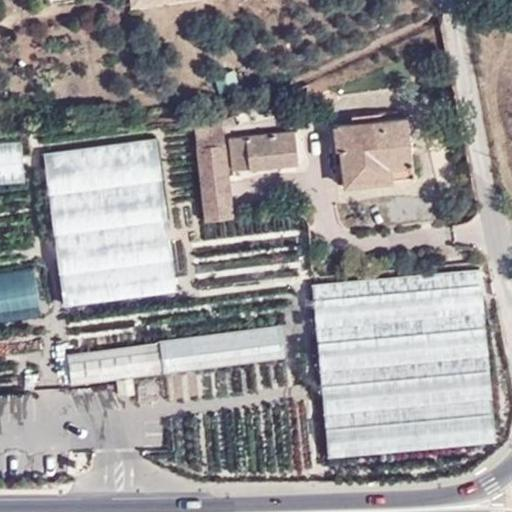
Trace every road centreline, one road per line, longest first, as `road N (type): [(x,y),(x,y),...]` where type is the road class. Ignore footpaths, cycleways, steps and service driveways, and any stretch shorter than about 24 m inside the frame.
road 1 (secondary): [(511,469),(438,499),(0,509)]
road 2 (residential): [(511,294),(456,0)]
road 3 (unknown): [(496,230),(358,239),(334,224),(317,176)]
